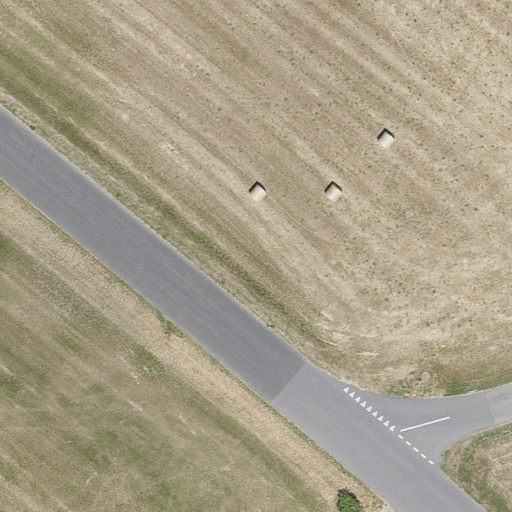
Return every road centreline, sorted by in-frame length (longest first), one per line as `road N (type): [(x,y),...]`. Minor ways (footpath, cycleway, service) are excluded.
road 1 (tertiary): [(352,435),(0,141)]
road 2 (unclassified): [(511,399),(457,418),(352,435)]
road 3 (tertiary): [(445,511),(352,435)]
